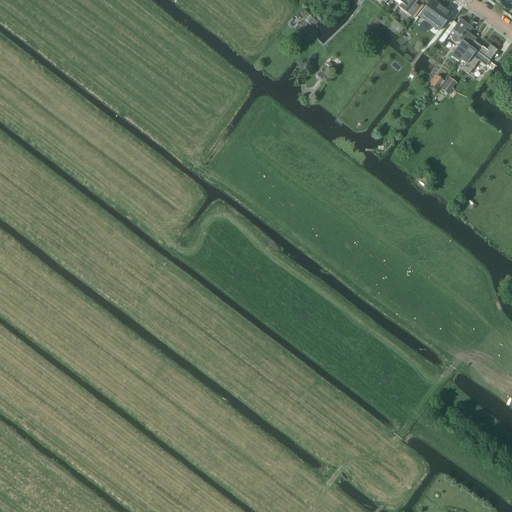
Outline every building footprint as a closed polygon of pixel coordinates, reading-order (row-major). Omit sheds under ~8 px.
[(397,0),(401,3),(398,7),(407,14),(415,4),(418,0),(397,0)] [(431,0),(430,0),(419,16),(439,31),(451,15),(432,0),(431,0)] [(451,24),(443,34),(447,37),(446,38),(447,38),(448,36),(451,38),(451,39),(451,41),(452,42),(453,43),(454,43),(455,44),(456,43),(457,43),(458,43),(459,44),(450,57),(451,58),(457,62),(458,63),(460,61),(459,61),(474,41),(474,42),(476,39),(469,34),(472,28),(460,19),(456,24),(455,27),(453,25),(452,24),(451,24)] [(474,41),(459,61),(460,61),(463,63),(461,65),(462,66),(460,69),(468,75),(478,62),(485,67),(489,62),(497,51),(490,45),(486,50),(474,42),(474,41)] [(323,81),(333,67),(326,62),(316,76),(323,81)] [(436,90),(442,81),(436,76),(429,86),(436,90)] [(456,85),(457,84),(449,78),(439,92),(443,94),(444,93),(448,96),(452,90),(451,89),(455,84),(456,85)]
